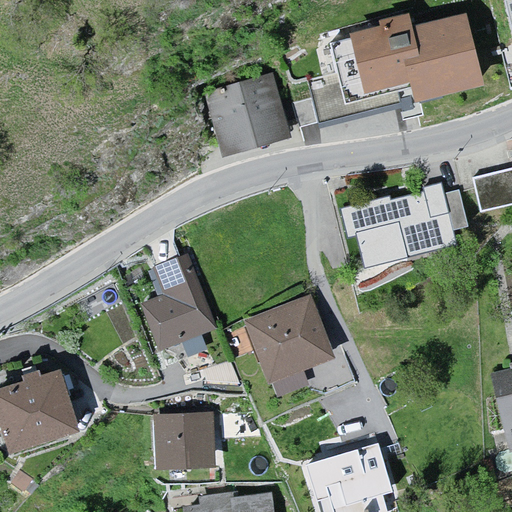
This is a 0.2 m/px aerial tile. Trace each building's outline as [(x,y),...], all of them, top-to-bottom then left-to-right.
[(511,1),(497,7),(511,49),(511,1)] [(469,5),(356,32),(371,92),(417,81),(421,99),(488,83),(469,5)] [(281,70),(207,89),(223,152),(297,132),(281,70)] [(511,165),(475,175),(484,212),(511,204),(511,165)] [(461,173),(335,203),(351,272),(469,244),(465,226),(473,224),(461,173)] [(193,249),(152,264),(164,296),(144,304),(160,347),(221,325),(193,249)] [(313,291),(247,317),(271,379),(338,352),(313,291)] [(511,351),(491,357),(511,433),(511,351)] [(63,364),(0,385),(0,417),(11,450),(84,425),(63,364)] [(217,410),(157,411),(158,466),(218,465),(217,410)] [(387,437),(307,458),(320,511),(395,511),(390,492),(401,489),(387,437)] [(263,511),(260,487),(188,497),(189,511),(263,511)]
